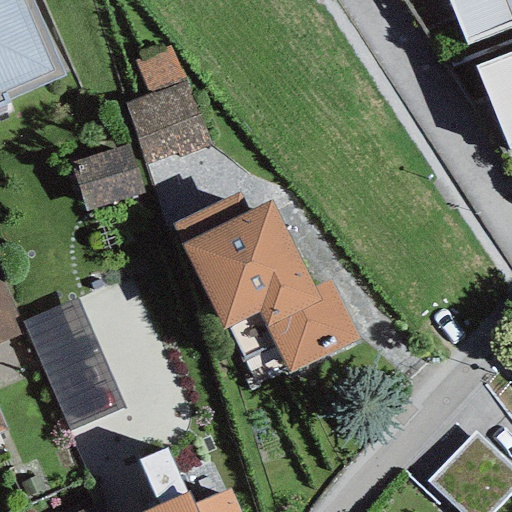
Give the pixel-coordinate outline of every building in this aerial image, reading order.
[(34,0),(0,0),(0,98),(66,72),(34,0)] [(511,0),(449,0),(466,38),(511,18),(511,0)] [(511,50),(476,65),(509,144),(511,142),(511,50)] [(211,131),(186,72),(131,96),(156,154),(211,131)] [(129,129),(75,151),(95,198),(148,176),(129,129)] [(314,287),(270,197),(249,207),(240,190),(173,222),(224,326),(258,310),(287,370),(359,335),(331,279),(314,287)] [(65,417),(125,397),(88,286),(28,305),(65,417)] [(434,469),(481,511),(484,511),(511,481),(511,458),(475,425),(434,469)] [(125,454),(127,458),(145,501),(123,510),(124,511),(245,511),(232,480),(196,495),(172,435),(128,453),(125,454)]
